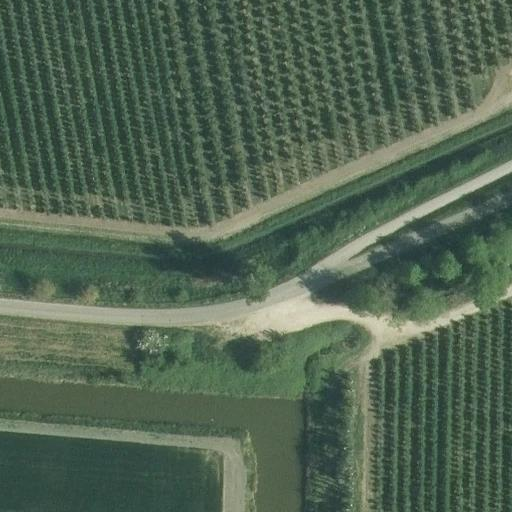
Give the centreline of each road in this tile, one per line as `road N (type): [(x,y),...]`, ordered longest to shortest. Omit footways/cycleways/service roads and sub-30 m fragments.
road 1 (unclassified): [(329,275),(236,309),(166,318),(0,306)]
road 2 (unclassified): [(511,166),(345,252),(329,275)]
road 3 (unclassified): [(329,275),(511,195)]
